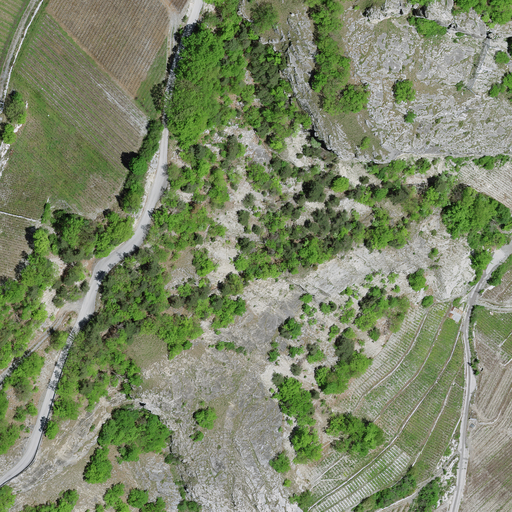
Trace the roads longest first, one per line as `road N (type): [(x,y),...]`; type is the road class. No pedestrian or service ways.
road 1 (unclassified): [(0,485),(34,451),(98,278),(138,240),(160,176),(170,87),(199,0)]
road 2 (track): [(452,511),(462,472),(473,299)]
road 3 (track): [(0,379),(64,308),(88,303)]
